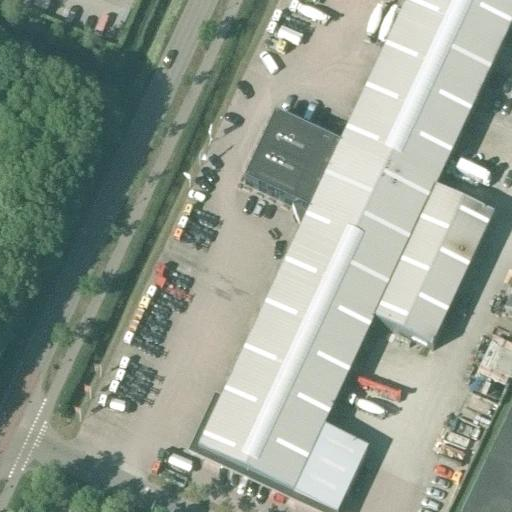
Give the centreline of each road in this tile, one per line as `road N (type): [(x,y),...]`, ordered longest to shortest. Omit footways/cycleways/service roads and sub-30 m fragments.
road 1 (unknown): [(130,490),(358,0)]
road 2 (secondary): [(4,429),(208,0)]
road 3 (unknown): [(376,511),(511,213)]
road 4 (unclassified): [(174,511),(4,429)]
